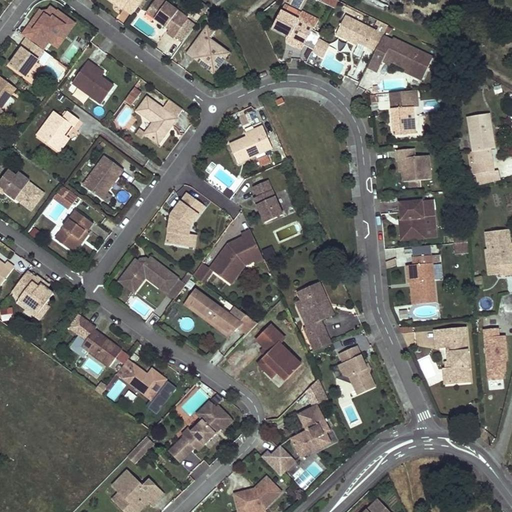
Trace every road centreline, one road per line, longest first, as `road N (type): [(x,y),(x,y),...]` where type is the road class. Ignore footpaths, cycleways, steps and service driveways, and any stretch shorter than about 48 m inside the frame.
road 1 (residential): [(429,441),(379,318),(365,148),(350,110),(325,89),(280,81),(219,108)]
road 2 (residential): [(99,295),(241,401),(254,429),(182,511)]
road 3 (residential): [(219,108),(99,295)]
road 4 (residential): [(219,108),(64,0)]
road 5 (residential): [(429,441),(390,452),(329,511)]
road 6 (residential): [(0,225),(99,295)]
